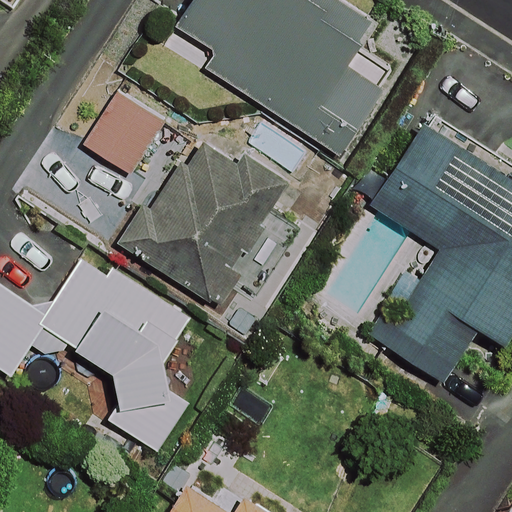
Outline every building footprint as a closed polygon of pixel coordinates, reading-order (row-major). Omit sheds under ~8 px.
[(196,0),(181,24),(218,50),(208,64),(339,152),(382,88),(347,65),(379,18),(352,0),(196,0)] [(169,113),(122,85),(87,144),(134,172),(169,113)] [(511,329),(511,178),(422,124),(373,206),(442,248),(409,302),(394,293),(369,333),(444,379),(478,323),(505,340),(511,329)] [(293,178),(217,129),(192,168),(185,163),(151,215),(139,208),(119,240),(213,301),(293,178)] [(194,319),(111,264),(105,274),(79,256),(45,308),(0,278),(0,367),(14,376),(29,353),(73,345),(113,372),(117,400),(105,418),(157,452),(191,401),(175,390),(170,356),(194,319)] [(215,504),(186,486),(170,511),(269,511),(226,486),(215,504)]
